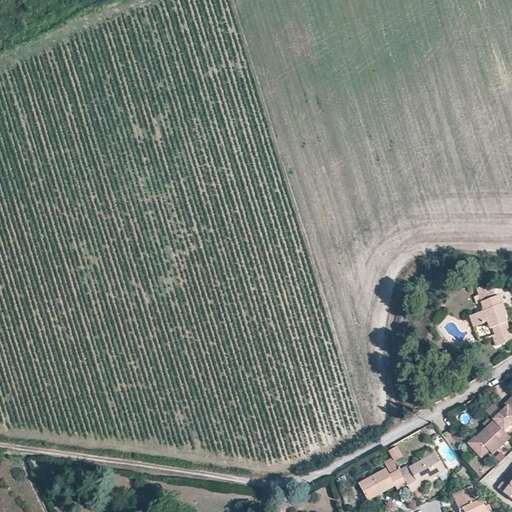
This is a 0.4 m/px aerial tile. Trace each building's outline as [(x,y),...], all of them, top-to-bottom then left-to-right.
[(496,297),(493,289),(485,291),(484,287),(476,289),(479,296),(476,297),(478,302),(477,303),(476,305),(476,306),(475,307),(475,309),(475,311),(475,312),(476,314),(469,317),(473,328),(487,323),(490,329),(492,329),(494,336),(510,329),(506,317),(508,316),(500,296),(496,297)] [(503,413),(511,404),(511,399),(500,410),(503,413)] [(492,418),(500,410),(495,404),(487,412),(492,418)] [(511,404),(503,413),(500,410),(492,418),(495,421),(505,432),(511,425),(511,404)] [(487,429),(495,421),(492,418),(483,425),(487,429)] [(493,455),(511,439),(505,432),(495,421),(487,429),(477,438),(489,451),(493,455)] [(489,451),(477,438),(476,438),(475,437),(468,444),(481,458),(489,451)] [(394,462),(403,457),(398,446),(389,451),(394,462)] [(419,485),(445,470),(435,453),(409,469),(408,466),(399,471),(407,485),(412,494),(421,488),(419,485)] [(407,485),(399,471),(390,476),(386,470),(359,484),(368,501),(395,486),(398,490),(407,485)] [(498,489),(511,499),(511,474),(510,473),(498,489)] [(460,511),(486,511),(481,500),(478,501),(471,487),(453,495),(460,511)]
